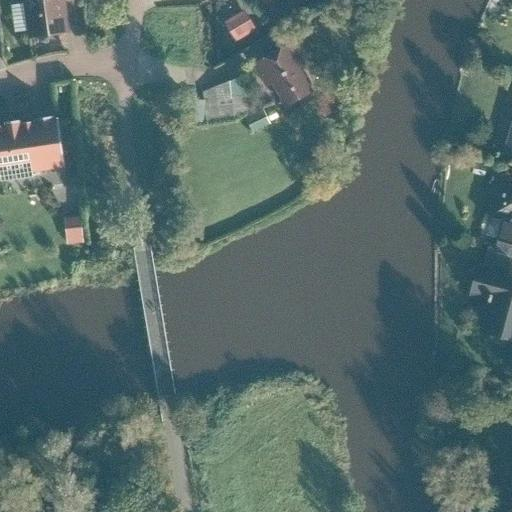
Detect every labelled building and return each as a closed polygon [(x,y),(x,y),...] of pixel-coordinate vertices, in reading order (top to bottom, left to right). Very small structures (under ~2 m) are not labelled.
[(65,0),(25,0),(30,37),(70,32),(65,0)] [(228,21),(241,41),(262,27),(249,7),(228,21)] [(294,40),(251,65),(266,89),(272,85),(287,109),(317,91),(302,67),(308,63),(294,40)] [(242,76),(204,91),(216,123),(254,108),(242,76)] [(259,132),(275,124),(267,108),(251,116),(259,132)] [(60,120),(0,128),(0,176),(67,167),(60,120)] [(511,180),(502,178),(490,217),(504,221),(498,240),(511,243),(511,180)] [(69,216),(70,243),(88,243),(87,215),(69,216)] [(511,276),(478,267),(469,299),(492,305),(485,334),(511,341),(511,276)]
